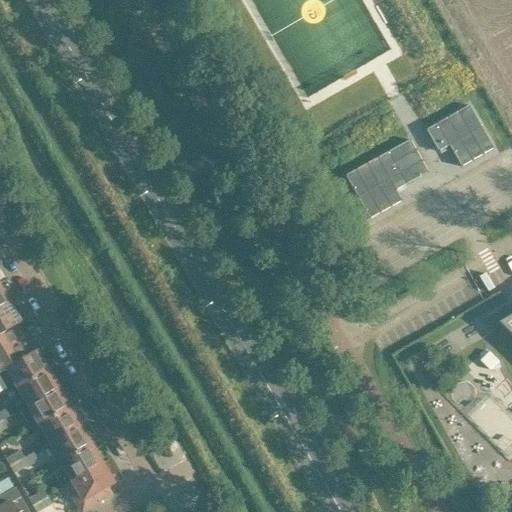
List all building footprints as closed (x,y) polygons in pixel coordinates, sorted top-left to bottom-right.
[(493,149),(469,106),(426,130),(438,152),(449,146),(461,167),(493,149)] [(369,219),(401,200),(395,190),(428,172),(409,139),(345,175),(369,219)] [(0,308),(8,303),(0,288),(0,308)] [(10,328),(20,323),(8,303),(0,308),(0,352),(18,342),(10,328)] [(511,317),(502,323),(511,332),(511,317)] [(18,342),(0,352),(0,382),(6,393),(17,387),(47,370),(36,350),(34,351),(26,356),(18,342)] [(47,370),(17,387),(28,406),(58,388),(47,370)] [(28,406),(19,411),(30,430),(39,425),(69,407),(58,388),(28,406)] [(69,407),(39,425),(49,443),(80,426),(69,407)] [(80,426),(49,443),(60,462),(90,444),(80,426)] [(90,444),(60,462),(71,481),(101,463),(90,444)] [(6,459),(10,466),(24,458),(20,451),(6,459)] [(28,465),(24,458),(10,466),(14,473),(28,465)] [(113,483),(101,463),(71,481),(88,510),(113,495),(112,494),(111,495),(106,487),(113,483)] [(29,511),(15,488),(0,496),(0,511),(29,511)] [(28,499),(33,506),(47,497),(43,490),(28,499)] [(38,511),(51,504),(47,497),(33,506),(36,511),(38,511)]
